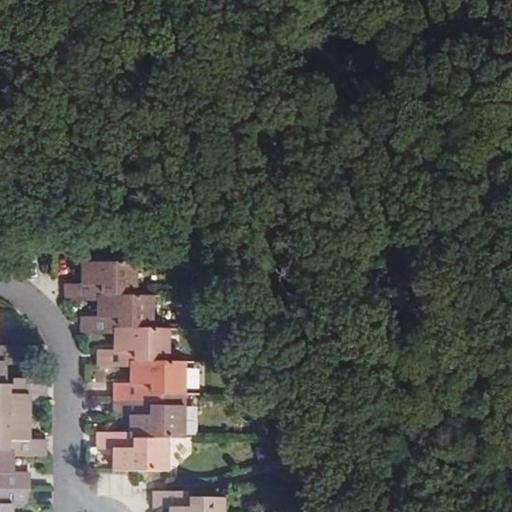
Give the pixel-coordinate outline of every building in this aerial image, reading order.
[(119,323),(119,362),(130,362),(130,378),(115,378),(115,412),(129,413),(129,407),(135,408),(134,427),(129,427),(98,426),(99,445),(113,445),(117,445),(117,468),(170,470),(171,433),(185,434),(187,397),(187,389),(187,355),(170,355),(172,323),(155,323),(155,291),(139,291),(139,259),(90,257),(89,281),(85,281),(66,280),(66,296),(96,296),(96,290),(102,290),(102,315),(96,315),(83,314),(82,329),(113,330),(114,322),(119,323)] [(0,511),(6,511),(6,499),(11,499),(25,498),(26,466),(11,465),(7,465),(7,442),(11,442),(11,447),(46,448),(47,431),(30,431),(25,431),(25,410),(25,389),(30,388),(47,388),(47,372),(11,372),(11,378),(5,377),(1,377),(1,356),(6,356),(19,356),(20,339),(0,339),(0,511)] [(99,350),(99,361),(112,362),(112,350),(99,350)] [(187,397),(185,434),(199,434),(198,389),(187,389),(187,397)] [(187,495),(187,489),(154,489),(153,506),(169,506),(174,506),(174,511),(225,511),(226,495),(193,495),(187,495)]
